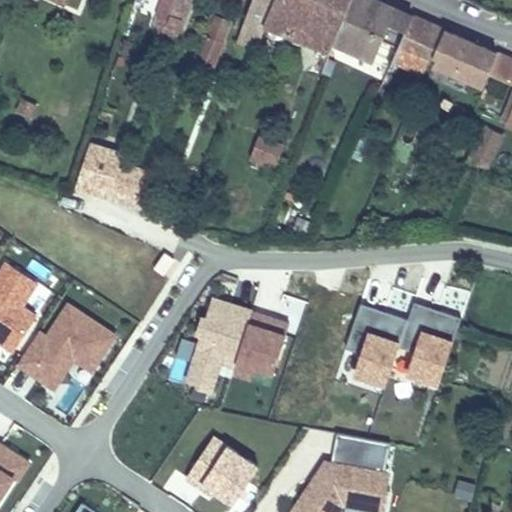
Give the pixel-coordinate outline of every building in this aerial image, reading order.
[(173,21),(181,0),(164,0),(161,9),(159,16),(173,21)] [(208,50),(224,7),(208,0),(203,0),(188,43),(208,50)] [(261,9),(264,0),(238,0),(236,5),(258,15),(261,9)] [(328,31),(340,0),(264,0),(261,9),(326,38),(328,31)] [(387,50),(405,6),(391,0),(340,0),(328,31),(384,56),(387,50)] [(417,64),(437,21),(405,6),(387,50),(417,64)] [(444,91),(466,34),(437,21),(417,64),(415,81),(444,91)] [(511,49),(486,38),(478,60),(499,69),(511,75),(499,109),(511,113),(511,49)] [(341,49),(338,59),(367,68),(370,58),(341,49)] [(499,109),(511,75),(499,69),(485,103),(499,109)] [(482,159),(500,115),(479,105),(460,152),(482,159)] [(257,133),(249,154),(273,163),(281,142),(257,133)] [(124,150),(88,139),(73,184),(151,210),(162,170),(123,159),(124,150)] [(0,356),(8,361),(51,292),(3,259),(0,263),(0,356)] [(257,308),(210,293),(182,380),(225,394),(239,364),(272,376),(288,333),(253,318),(257,308)] [(122,330),(64,298),(48,331),(39,328),(18,366),(55,389),(74,360),(93,371),(122,330)] [(261,459),(214,432),(186,476),(233,507),(261,459)] [(332,457),(324,455),(286,511),(339,511),(344,504),(372,511),(384,511),(392,467),(386,467),(390,441),(338,432),(332,457)] [(0,510),(32,463),(0,442),(0,510)] [(103,511),(84,500),(75,511),(103,511)]
